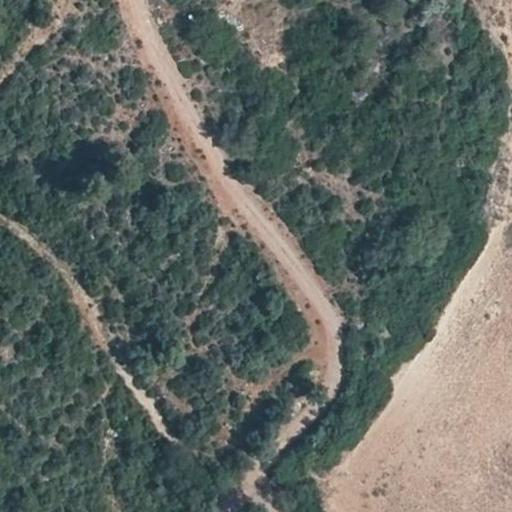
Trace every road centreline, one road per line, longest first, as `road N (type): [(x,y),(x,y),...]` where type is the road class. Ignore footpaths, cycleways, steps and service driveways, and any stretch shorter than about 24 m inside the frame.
road 1 (track): [(153,0),(195,124),(310,280),(331,345),(269,463),(226,511)]
road 2 (track): [(269,463),(344,355),(398,0)]
